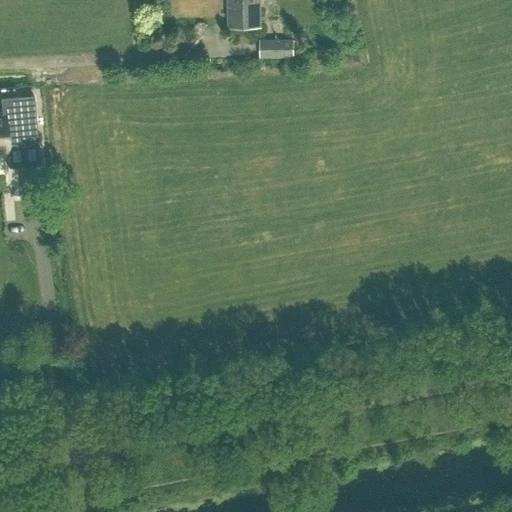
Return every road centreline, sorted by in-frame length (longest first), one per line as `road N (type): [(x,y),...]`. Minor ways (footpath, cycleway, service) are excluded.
road 1 (unclassified): [(511,372),(0,470)]
road 2 (residential): [(0,64),(216,52)]
